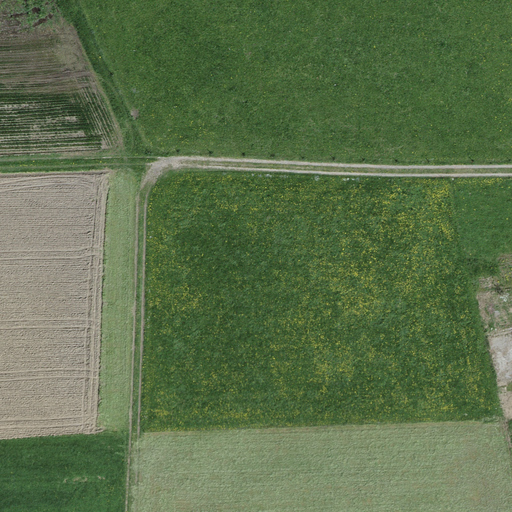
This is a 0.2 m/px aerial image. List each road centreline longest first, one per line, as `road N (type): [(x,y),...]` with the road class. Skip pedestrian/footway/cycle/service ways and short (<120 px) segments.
road 1 (track): [(135,401),(148,165),(511,175)]
road 2 (track): [(0,166),(148,165)]
